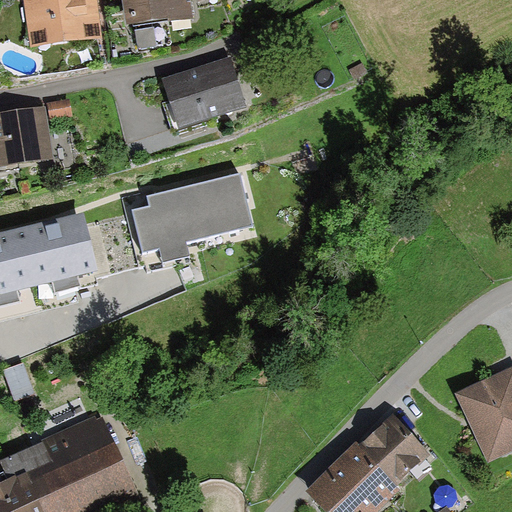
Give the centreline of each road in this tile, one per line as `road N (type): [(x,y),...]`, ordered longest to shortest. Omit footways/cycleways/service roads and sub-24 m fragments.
road 1 (residential): [(511,292),(450,330),(270,511)]
road 2 (residential): [(0,101),(154,69),(281,21)]
